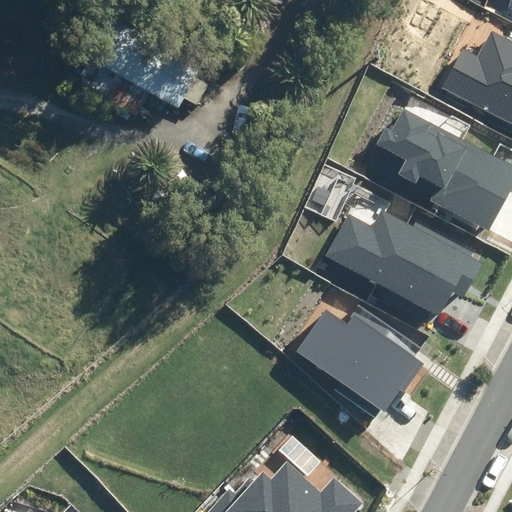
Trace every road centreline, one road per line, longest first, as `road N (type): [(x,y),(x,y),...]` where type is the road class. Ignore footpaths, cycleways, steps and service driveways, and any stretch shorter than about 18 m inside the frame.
road 1 (track): [(0,477),(255,262),(363,0)]
road 2 (track): [(286,0),(294,48),(262,102),(210,134),(170,144),(35,101),(0,100)]
road 3 (residential): [(447,511),(511,382)]
